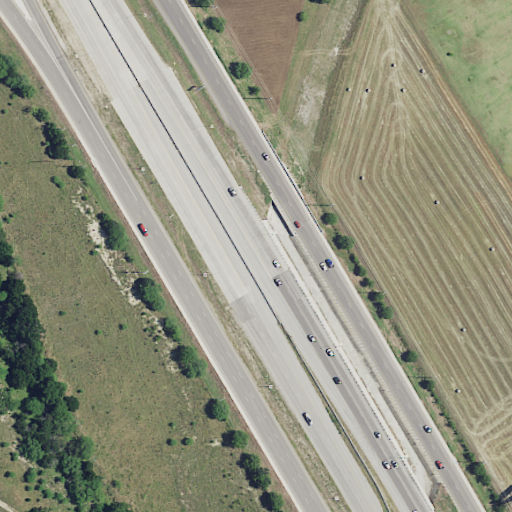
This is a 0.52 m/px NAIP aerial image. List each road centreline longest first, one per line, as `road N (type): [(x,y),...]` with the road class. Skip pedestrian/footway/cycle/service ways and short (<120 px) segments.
road 1 (secondary): [(1,0),(67,89),(319,511)]
road 2 (secondary): [(468,511),(168,0)]
road 3 (motorway): [(406,511),(146,78)]
road 4 (motorway): [(128,89),(375,511)]
